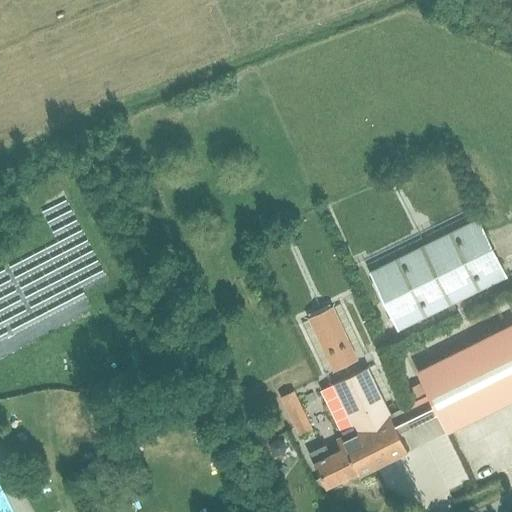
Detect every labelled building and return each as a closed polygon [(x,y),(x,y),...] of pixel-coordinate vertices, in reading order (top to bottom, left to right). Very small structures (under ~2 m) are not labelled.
[(371,268),(399,327),(509,274),(481,215),(371,268)] [(308,318),(332,371),(359,359),(335,306),(308,318)] [(448,429),(511,398),(511,323),(419,369),(448,429)] [(340,444),(312,457),(325,485),(358,469),(360,473),(407,451),(397,430),(410,423),(401,405),(388,412),(366,366),(320,388),(342,433),(336,436),(340,444)] [(300,438),(314,431),(295,390),(281,397),(290,416),(289,416),(300,438)] [(273,442),(271,447),(274,453),(280,455),(285,452),(287,446),(284,441),(278,439),(273,442)]
